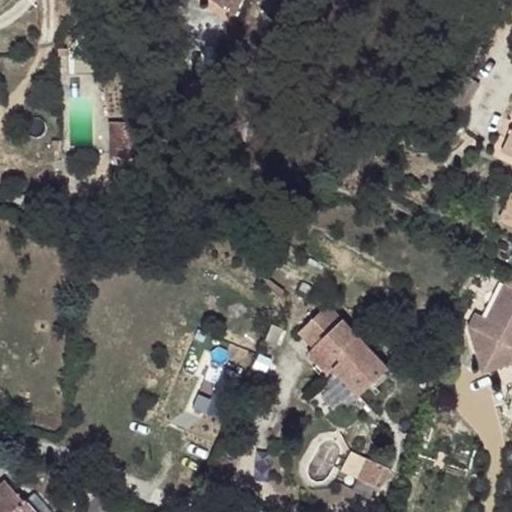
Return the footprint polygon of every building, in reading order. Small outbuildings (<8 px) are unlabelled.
[(233,0),(233,1),(261,16),(268,0),(233,0)] [(128,124),(109,124),(109,164),(129,163),(128,124)] [(511,197),(509,196),(500,213),(511,219),(511,197)] [(371,276),(339,300),(361,312),(381,323),(376,335),(372,341),(386,346),(380,363),(389,374),(423,350),(371,276)] [(487,325),(473,319),(466,332),(511,353),(511,292),(503,288),(487,325)] [(361,312),(339,300),(336,301),(350,320),(361,312)] [(350,320),(344,326),(357,347),(366,342),(370,340),(376,335),(361,312),(350,320)] [(381,323),(361,312),(376,335),(381,323)] [(372,341),(370,340),(366,342),(380,363),(386,346),(372,341)] [(399,438),(383,430),(370,451),(387,461),(399,438)] [(16,466),(4,477),(21,499),(35,488),(16,466)] [(1,474),(0,474),(0,504),(5,511),(21,499),(4,477),(1,474)] [(75,504),(82,511),(109,511),(90,491),(75,504)] [(32,511),(23,500),(9,511),(32,511)]
